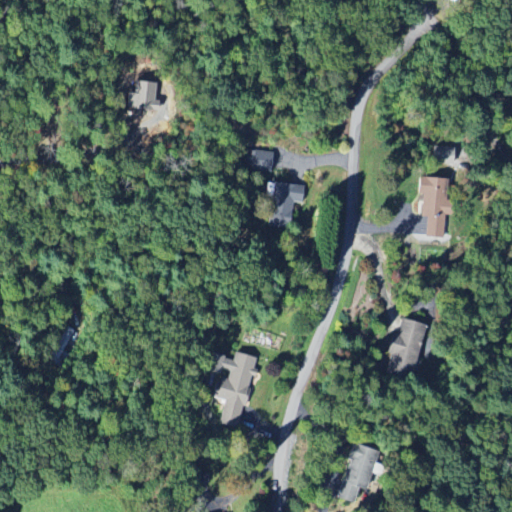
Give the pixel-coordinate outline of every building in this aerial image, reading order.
[(154,84),(133,83),(133,94),(125,93),(124,109),(153,110),(154,84)] [(251,172),(269,172),(270,152),(252,152),(251,172)] [(441,239),(444,178),(415,177),(415,195),(418,195),(417,217),(424,217),(423,239),(441,239)] [(267,228),(288,231),(291,204),(299,205),(301,187),(272,183),(267,228)] [(379,374),(405,381),(420,327),(396,320),(391,338),(385,336),(380,354),(384,356),(379,374)] [(236,430),(254,359),(232,353),(230,360),(208,355),(203,372),(221,377),(220,379),(215,378),(210,399),(222,402),(216,425),(236,430)] [(354,506),(370,453),(349,446),(333,500),(354,506)]
